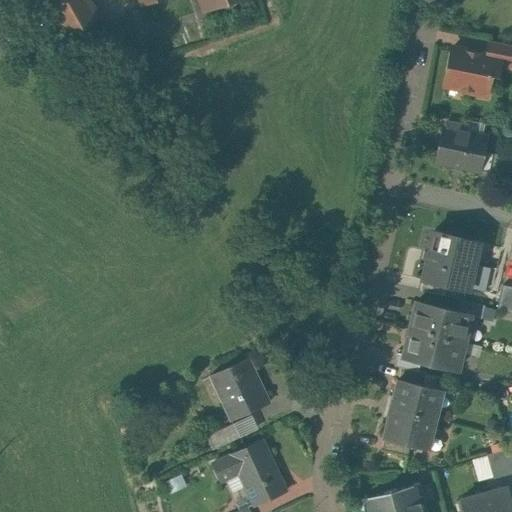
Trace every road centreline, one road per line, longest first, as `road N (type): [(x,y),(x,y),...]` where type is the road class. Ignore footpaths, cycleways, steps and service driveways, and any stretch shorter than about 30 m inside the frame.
road 1 (residential): [(391,187),(327,453),(334,511)]
road 2 (residential): [(431,0),(391,187)]
road 3 (residential): [(511,218),(391,187)]
